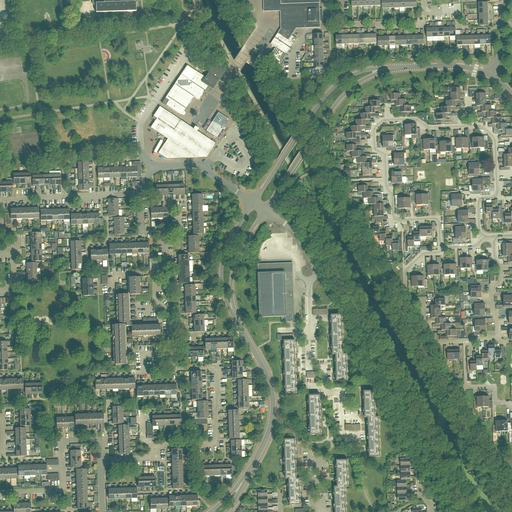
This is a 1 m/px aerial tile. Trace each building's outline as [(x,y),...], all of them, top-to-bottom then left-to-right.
[(135,11),(135,1),(131,1),(131,0),(92,0),(92,4),(96,4),(96,12),(97,12),(120,12),(127,11),(135,11)] [(265,10),(270,10),(270,4),(272,4),(272,1),(271,1),(271,0),(263,0),(264,6),(265,6),(265,10)] [(270,4),(270,10),(281,9),(280,0),(271,0),(271,1),(272,1),(272,4),(270,4)] [(319,9),(319,0),(290,1),(290,2),(284,3),(285,17),(283,17),(284,29),(303,28),(303,29),(320,28),(320,22),(323,22),(323,9),(319,9)] [(275,38),(277,39),(291,48),(294,43),(297,39),(293,36),(292,36),(289,35),(289,32),(282,33),(280,35),(278,33),(275,38)] [(278,50),(286,55),(291,48),(277,39),(275,38),(270,45),(273,46),(276,48),(278,50)] [(274,50),(273,52),(272,53),(283,60),(286,55),(278,50),(276,48),(274,50)] [(256,60),(259,55),(260,54),(256,51),(254,50),(252,54),(250,56),(256,60)] [(280,65),(283,60),(272,53),(272,54),(272,53),(270,57),(269,58),(280,65)] [(215,62),(211,69),(207,67),(206,68),(204,71),(208,74),(205,77),(207,78),(206,78),(206,79),(209,80),(211,82),(207,87),(213,90),(215,86),(217,84),(224,73),(225,71),(220,67),(221,66),(222,65),(220,64),(219,65),(215,62)] [(184,77),(189,80),(189,81),(205,91),(207,87),(211,82),(209,80),(206,79),(206,78),(207,78),(205,77),(195,71),(193,75),(188,72),(184,77)] [(175,84),(178,86),(183,89),(183,90),(191,95),(194,97),(193,97),(198,100),(205,91),(189,81),(189,80),(184,77),(181,75),(175,84)] [(194,97),(191,95),(183,90),(183,89),(178,86),(175,84),(166,96),(183,108),(185,109),(186,109),(193,97),(194,97)] [(448,92),(451,92),(451,95),(460,95),(460,88),(460,87),(464,86),(464,90),(467,90),(467,86),(467,85),(455,85),(450,85),(447,89),(447,91),(448,92)] [(476,100),(486,100),(486,93),(482,94),(482,91),(478,91),(478,94),(476,94),(476,100)] [(400,100),(400,94),(391,94),(391,101),(392,101),(392,104),(396,104),(396,100),(400,100)] [(459,101),(461,101),(460,95),(451,95),(451,101),(455,101),(455,104),(456,104),(459,104),(459,101)] [(166,96),(165,98),(169,101),(166,105),(168,107),(179,114),(183,108),(166,96)] [(375,107),(375,110),(379,110),(379,107),(380,107),(380,104),(383,104),(383,98),(379,98),(379,101),(370,101),(371,107),(371,108),(375,107)] [(406,106),(405,100),(400,100),(396,100),(396,104),(396,107),(397,107),(398,110),(401,109),(401,106),(406,106)] [(486,106),(486,100),(476,100),(477,106),(478,106),(478,110),(482,109),(482,106),(486,106)] [(456,107),(456,104),(455,104),(455,101),(451,101),(446,101),(446,107),(446,108),(451,107),(451,110),(455,110),(455,107),(456,107)] [(401,109),(401,113),(403,113),(403,116),(409,115),(409,112),(411,112),(411,106),(406,106),(401,106),(401,109)] [(492,112),(491,106),(486,106),(482,106),(482,109),(482,113),(483,113),(483,116),(487,115),(487,112),(492,112)] [(153,116),(157,119),(174,130),(180,120),(160,107),(153,116)] [(376,114),(375,110),(375,107),(371,108),(371,107),(366,108),(366,114),(371,114),(371,117),(374,117),(374,114),(376,114)] [(450,114),(451,114),(451,110),(451,107),(446,108),(446,107),(441,107),(442,114),(446,114),(446,117),(450,117),(450,114)] [(497,118),(497,112),(492,112),(487,112),(487,115),(487,119),(488,119),(488,122),(492,121),(492,118),(497,118)] [(218,113),(213,122),(214,123),(214,124),(223,129),(226,124),(228,121),(228,120),(228,119),(227,119),(227,118),(218,113)] [(371,120),(371,117),(371,114),(366,114),(361,114),(361,120),(366,120),(366,123),(369,123),(369,120),(371,120)] [(446,123),(446,117),(446,114),(442,114),(437,114),(437,120),(441,120),(441,123),(446,123)] [(502,124),(502,118),(497,118),(492,118),(492,121),(492,124),(494,124),(494,128),(497,127),(498,127),(497,124),(502,124)] [(174,130),(157,119),(150,128),(167,139),(158,154),(166,159),(207,158),(216,144),(210,140),(197,132),(199,129),(195,126),(193,129),(180,120),(174,130)] [(366,126),(366,123),(366,120),(361,120),(356,120),(356,126),(356,127),(361,126),(361,130),(365,130),(365,126),(366,126)] [(217,138),(222,130),(223,129),(214,124),(214,123),(213,122),(206,131),(216,139),(217,138)] [(507,130),(507,124),(502,124),(497,124),(498,127),(497,127),(498,131),(499,130),(499,134),(503,134),(503,130),(507,130)] [(405,136),(411,136),(411,125),(405,125),(405,129),(402,129),(402,137),(405,137),(405,136)] [(411,125),(411,136),(417,135),(417,137),(420,137),(420,129),(417,129),(417,125),(411,125)] [(361,133),(361,130),(361,126),(356,127),(356,126),(351,127),(352,133),(356,133),(356,136),(360,136),(360,133),(361,133)] [(503,130),(503,134),(503,137),(504,137),(504,140),(511,139),(511,129),(507,130),(503,130)] [(356,139),(356,136),(356,133),(352,133),(346,133),(347,139),(347,143),(351,142),(355,142),(355,139),(356,139)] [(383,142),(394,142),(393,136),(395,136),(395,133),(387,133),(387,136),(383,136),(383,142)] [(473,149),(478,148),(478,138),(472,138),(472,142),(469,142),(469,150),(473,150),(473,149)] [(478,138),(478,148),(484,148),(485,150),(488,149),(487,141),(484,142),(484,138),(478,138)] [(424,150),(430,150),(429,140),(423,140),(423,144),(420,144),(421,152),(424,152),(424,150)] [(357,152),(357,148),(356,145),(355,145),(355,142),(351,142),(351,145),(347,145),(347,152),(352,152),(357,152)] [(394,142),(383,142),(383,148),(387,148),(387,151),(395,151),(395,148),(394,148),(394,142)] [(440,153),(446,152),(446,142),(440,142),(440,146),(437,146),(437,154),(440,154),(440,153)] [(446,142),(446,152),(452,152),(452,154),(455,154),(455,146),(452,146),(452,142),(446,142)] [(362,158),(362,154),(362,151),(366,151),(366,148),(357,148),(357,152),(352,152),(352,158),(358,158),(357,158),(362,158)] [(394,160),(405,159),(404,153),(406,153),(406,150),(402,150),(398,151),(398,154),(394,154),(394,160)] [(367,164),(367,160),(367,157),(366,157),(366,154),(362,154),(362,158),(357,158),(358,158),(358,164),(363,164),(367,164)] [(398,169),(405,168),(406,168),(406,165),(405,165),(405,159),(394,160),(394,166),(398,166),(398,169)] [(363,170),(372,170),(372,163),(371,163),(371,160),(367,160),(367,164),(363,164),(363,170)] [(467,164),(469,164),(469,170),(480,169),(479,163),(475,164),(475,160),(467,161),(464,161),(464,164),(467,164)] [(392,178),(402,178),(402,172),(404,172),(404,171),(405,171),(405,168),(398,169),(396,169),(396,172),(392,172),(392,178)] [(476,175),(480,175),(480,169),(469,170),(469,176),(468,176),(463,176),(463,179),(468,179),(476,179),(476,175)] [(372,170),(363,170),(363,176),(360,176),(360,179),(371,179),(371,176),(373,176),(372,170)] [(402,178),(392,178),(392,184),(396,184),(396,187),(404,187),(404,183),(403,184),(402,178)] [(358,188),(359,193),(364,193),(364,192),(368,192),(368,189),(368,186),(367,186),(367,183),(355,184),(355,188),(358,188)] [(483,186),(473,186),(473,192),(471,192),(471,195),(480,195),(480,192),(483,191),(483,186)] [(373,198),(373,195),(373,192),(372,192),(372,189),(368,189),(368,192),(364,192),(364,193),(364,199),(369,199),(373,198)] [(450,195),(452,195),(452,201),(462,201),(462,195),(458,195),(458,192),(455,192),(450,192),(450,195)] [(422,195),(422,205),(428,205),(428,201),(431,201),(431,193),(428,193),(428,195),(422,195)] [(422,205),(422,195),(416,195),(416,194),(413,194),(413,197),(413,202),(416,202),(417,206),(422,205)] [(369,205),(374,205),(379,204),(378,201),(382,201),(382,195),(377,195),(373,195),(373,198),(369,199),(369,205)] [(405,209),(404,198),(399,199),(399,197),(395,197),(396,205),(399,205),(399,209),(405,209)] [(413,202),(413,197),(410,197),(410,198),(404,198),(405,209),(411,209),(410,205),(413,205),(413,202)] [(374,211),(384,210),(384,204),(382,204),(382,201),(378,201),(379,204),(374,205),(374,211)] [(458,207),(463,207),(462,201),(452,201),(452,207),(451,207),(451,210),(459,210),(458,207)] [(492,210),(496,210),(496,206),(492,206),(492,205),(486,205),(486,204),(482,204),(483,211),(486,211),(486,215),(493,215),(492,210)] [(93,214),(93,224),(99,224),(99,226),(103,225),(103,219),(99,219),(99,213),(95,213),(95,209),(93,209),(93,214)] [(384,210),(374,211),(374,217),(372,217),(372,220),(376,220),(378,220),(383,220),(383,217),(384,217),(384,210)] [(502,219),(502,215),(502,211),(499,211),(499,210),(496,210),(492,210),(493,215),(493,219),(499,219),(502,219)] [(511,223),(511,218),(511,214),(508,214),(505,214),(505,215),(502,215),(502,219),(502,224),(511,223)] [(456,233),(466,233),(466,227),(462,227),(461,224),(454,225),(454,228),(455,228),(456,233)] [(374,237),(380,236),(380,232),(383,232),(383,227),(373,227),(374,237)] [(420,237),(426,237),(426,227),(420,227),(420,228),(416,228),(417,232),(417,233),(420,232),(420,237)] [(426,227),(426,237),(432,236),(432,232),(435,232),(435,228),(432,228),(432,227),(426,227)] [(380,236),(380,241),(386,241),(386,237),(389,236),(389,233),(386,233),(386,232),(383,232),(380,232),(380,236)] [(420,242),(420,237),(420,232),(417,233),(417,232),(414,232),(414,234),(410,234),(411,238),(414,238),(414,242),(420,242)] [(466,233),(456,233),(456,238),(453,239),(453,243),(463,242),(463,239),(466,239),(466,233)] [(392,241),(396,241),(395,237),(392,238),(392,236),(389,236),(386,237),(386,241),(386,246),(392,246),(393,246),(392,241)] [(414,247),(414,242),(414,238),(411,238),(407,238),(407,239),(405,239),(405,243),(408,243),(408,247),(414,247)] [(393,246),(392,246),(393,251),(402,250),(402,242),(399,242),(399,241),(396,241),(392,241),(393,246)] [(503,251),(511,250),(511,241),(504,241),(504,244),(503,244),(503,251)] [(511,256),(511,250),(503,251),(503,257),(499,257),(499,260),(508,260),(508,257),(511,256)] [(477,271),(483,271),(482,260),(477,261),(477,265),(474,265),(474,268),(474,273),(477,273),(477,271)] [(482,260),(483,271),(489,271),(489,272),(492,272),(492,264),(489,264),(489,260),(482,260)] [(294,319),(294,300),(293,264),(258,265),(259,273),(258,273),(259,292),(260,318),(264,317),(282,317),(282,321),(282,322),(295,321),(294,319)] [(459,268),(456,269),(456,264),(450,265),(450,275),(456,275),(456,280),(459,280),(459,276),(460,276),(459,269),(459,268)] [(444,275),(450,275),(450,265),(444,265),(444,269),(441,269),(441,277),(444,277),(444,275)] [(412,287),(418,287),(418,276),(412,277),(412,281),(409,281),(409,289),(412,289),(412,287)] [(418,276),(418,287),(424,287),(424,288),(427,288),(427,280),(424,280),(424,276),(418,276)] [(129,295),(131,295),(135,295),(140,295),(139,277),(129,278),(129,295)] [(471,292),(482,292),(481,286),(477,286),(477,283),(469,284),(469,287),(471,287),(471,292)] [(471,298),(470,298),(470,301),(478,301),(478,298),(482,298),(482,292),(471,292),(471,298)] [(504,302),(511,301),(511,292),(507,293),(507,296),(503,296),(504,302)] [(433,298),(436,298),(436,303),(436,306),(441,305),(441,306),(446,305),(445,299),(441,299),(441,294),(433,294),(433,298)] [(131,326),(131,323),(129,323),(128,295),(127,295),(123,295),(118,295),(119,323),(125,323),(125,326),(131,326)] [(470,304),(474,304),(475,310),(485,310),(485,304),(481,304),(481,301),(478,301),(470,301),(469,301),(470,304)] [(441,312),(441,306),(441,305),(436,306),(436,303),(432,303),(432,306),(431,306),(431,312),(441,312)] [(485,310),(475,310),(475,316),(473,316),(473,319),(481,319),(481,316),(485,316),(485,310)] [(441,318),(441,312),(431,312),(431,319),(433,318),(433,322),(437,321),(436,318),(441,318)] [(332,328),(343,328),(343,315),(331,315),(331,318),(329,318),(330,322),(332,322),(332,328)] [(446,324),(446,318),(441,318),(436,318),(437,321),(437,325),(438,325),(438,326),(433,326),(433,328),(442,327),(442,324),(446,324)] [(451,330),(452,330),(451,324),(446,324),(442,324),(442,327),(442,330),(443,330),(443,332),(438,332),(438,334),(447,333),(447,330),(451,330)] [(115,365),(119,365),(126,364),(124,325),(114,325),(115,365)] [(160,335),(160,325),(131,326),(131,328),(131,333),(131,336),(160,335)] [(482,332),(486,332),(486,326),(475,326),(475,332),(474,332),(474,336),(482,335),(482,332)] [(332,342),(344,341),(343,328),(332,328),(332,329),(332,331),(330,331),(330,335),(332,335),(332,342)] [(447,330),(447,333),(447,336),(440,337),(440,340),(456,339),(456,336),(457,336),(456,330),(452,330),(451,330),(447,330)] [(287,341),(284,341),(284,347),(284,350),(296,349),(295,346),(297,346),(297,342),(295,343),(295,341),(295,340),(293,341),(290,341),(287,341)] [(333,348),(333,355),(336,355),(344,354),(344,341),(332,342),(332,345),(330,345),(331,348),(333,348)] [(192,358),(192,347),(189,348),(189,343),(182,344),(182,348),(186,348),(186,358),(192,358)] [(495,351),(495,346),(488,346),(488,347),(485,347),(485,351),(489,351),(489,356),(495,355),(495,351)] [(483,361),(489,361),(489,356),(489,351),(485,351),(482,351),(482,350),(480,347),(479,347),(479,348),(479,351),(479,352),(479,356),(483,356),(483,361)] [(285,364),(296,364),(296,359),(297,359),(297,356),(296,356),(296,353),(296,349),(284,350),(285,364)] [(445,360),(454,360),(454,350),(447,350),(447,352),(444,352),(445,360)] [(460,351),(460,350),(454,350),(454,360),(463,359),(463,351),(460,351)] [(501,350),(495,351),(495,355),(495,361),(501,360),(504,360),(504,356),(504,351),(501,352),(501,350)] [(334,361),(336,361),(336,368),(347,367),(347,354),(344,354),(336,355),(336,358),(334,358),(334,361)] [(483,366),(483,361),(483,356),(479,356),(476,356),(476,358),(473,358),(473,361),(477,361),(477,366),(483,366)] [(477,371),(477,366),(477,361),(473,361),(470,361),(470,363),(467,363),(468,371),(477,371)] [(285,379),(297,379),(296,373),(298,373),(298,372),(298,369),(296,369),(296,367),(296,364),(285,364),(285,379)] [(347,367),(336,368),(336,371),(334,371),(334,374),(334,375),(336,375),(337,381),(348,381),(347,367)] [(297,379),(285,379),(286,394),(297,393),(297,386),(298,386),(298,382),(297,382),(297,380),(297,379)] [(364,405),(376,404),(375,391),(364,391),(364,394),(362,395),(362,398),(364,398),(364,405)] [(309,409),(321,408),(320,401),(322,401),(322,397),(320,397),(320,395),(309,395),(309,402),(309,409)] [(483,397),(483,407),(489,407),(489,408),(492,408),(492,400),(489,400),(489,396),(483,397)] [(477,407),(483,407),(483,397),(477,397),(477,401),(474,401),(474,409),(477,409),(477,407)] [(376,417),(376,404),(364,405),(364,408),(362,408),(363,411),(365,411),(365,418),(368,418),(376,417)] [(310,422),(321,421),(321,414),(322,414),(322,410),(321,410),(321,409),(321,408),(309,409),(310,415),(310,422)] [(368,431),(380,430),(379,417),(376,417),(368,418),(368,421),(366,421),(366,425),(368,424),(368,431)] [(321,421),(310,422),(310,435),(322,435),(321,427),(323,427),(323,423),(321,424),(321,421)] [(496,433),(496,432),(502,432),(502,421),(496,421),(496,425),(493,425),(493,433),(496,433)] [(502,421),(502,432),(508,431),(508,433),(509,433),(509,436),(511,436),(511,433),(511,425),(508,425),(508,421),(502,421)] [(369,444),(380,444),(380,430),(368,431),(368,434),(366,434),(367,438),(369,438),(369,444)] [(285,453),(296,452),(296,445),(297,445),(297,444),(297,441),(296,441),(296,439),(288,439),(284,439),(284,446),(285,453)] [(380,444),(369,444),(369,447),(367,447),(367,451),(369,451),(369,457),(380,457),(380,444)] [(66,457),(70,456),(70,457),(81,456),(80,447),(73,447),(73,451),(70,451),(70,454),(66,454),(66,457)] [(285,466),(297,465),(296,458),(298,458),(298,454),(296,454),(296,452),(285,453),(285,459),(285,466)] [(337,474),(348,473),(348,460),(336,460),(337,463),(335,463),(335,467),(337,467),(337,474)] [(297,478),(297,471),(298,471),(298,467),(297,467),(297,466),(297,465),(285,466),(285,473),(286,479),(289,479),(297,479),(297,478)] [(335,480),(337,480),(337,487),(346,487),(349,487),(348,473),(337,474),(337,477),(335,477),(335,480)] [(289,492),(300,492),(300,491),(300,484),(302,484),(302,480),(300,480),(300,478),(297,478),(297,479),(289,479),(289,486),(289,492)] [(333,494),(335,494),(335,500),(346,500),(346,487),(337,487),(334,487),(334,490),(332,490),(333,494)] [(300,492),(289,492),(289,493),(289,499),(290,505),(301,505),(301,497),(302,497),(302,494),(301,494),(300,492)] [(335,511),(346,511),(346,500),(335,500),(335,503),(333,503),(333,507),(335,507),(335,511)]
